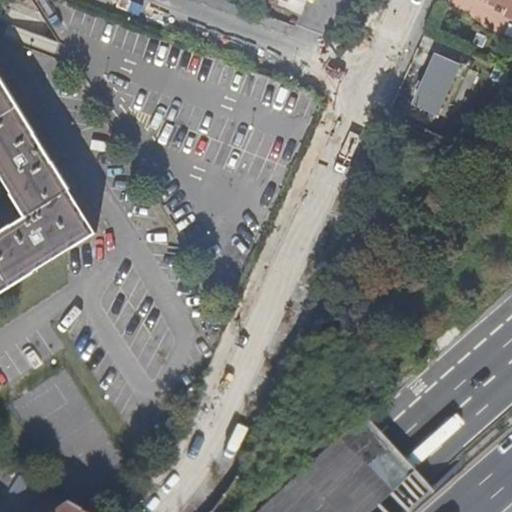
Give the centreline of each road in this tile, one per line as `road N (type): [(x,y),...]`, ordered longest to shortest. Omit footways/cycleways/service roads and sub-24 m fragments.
road 1 (residential): [(362,84),(200,460),(161,511)]
road 2 (residential): [(137,0),(362,84)]
road 3 (motorway): [(511,361),(335,511)]
